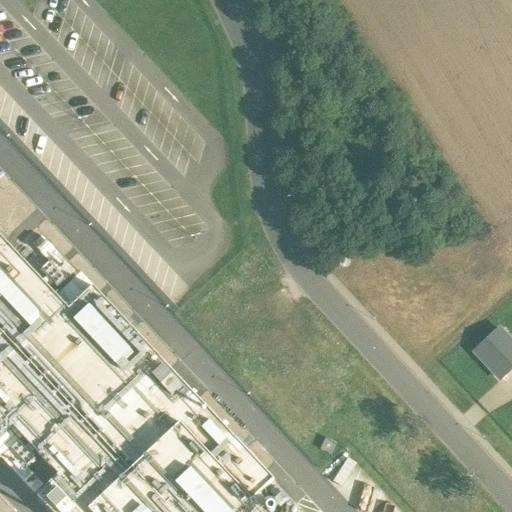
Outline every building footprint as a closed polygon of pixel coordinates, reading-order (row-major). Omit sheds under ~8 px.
[(256,511),(249,504),(273,481),(93,288),(69,311),(0,237),(0,332),(130,472),(132,471),(166,507),(170,503),(178,511),(256,511)] [(475,353),(500,381),(511,370),(511,345),(500,331),(475,353)] [(166,507),(132,471),(130,472),(0,332),(0,435),(11,425),(23,439),(59,476),(37,497),(51,511),(178,511),(170,503),(166,507)] [(0,435),(0,459),(1,460),(2,459),(1,459),(19,442),(19,443),(23,439),(11,425),(0,435)] [(336,445),(325,440),(321,452),(332,456),(336,445)] [(19,443),(2,459),(34,494),(43,486),(26,468),(35,460),(30,454),(34,451),(28,445),(24,448),(19,443)] [(13,511),(0,498),(0,511),(13,511)]
